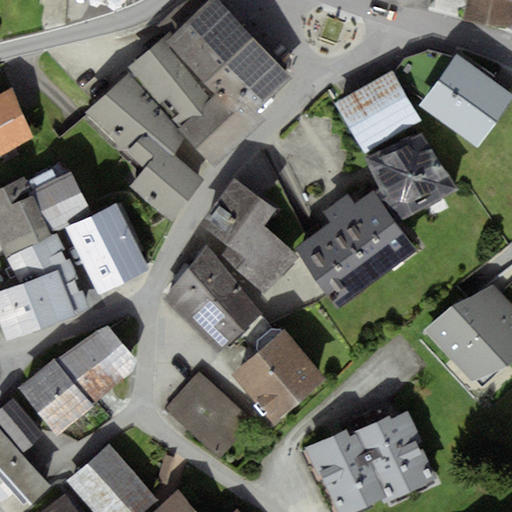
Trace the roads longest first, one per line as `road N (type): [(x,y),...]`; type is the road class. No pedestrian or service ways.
road 1 (residential): [(150,309),(211,190),(293,98),(364,58),(393,35),(400,17)]
road 2 (residential): [(150,309),(149,386),(161,428),(274,511)]
road 3 (residential): [(0,54),(112,26),(173,0)]
road 4 (residential): [(2,349),(150,309)]
